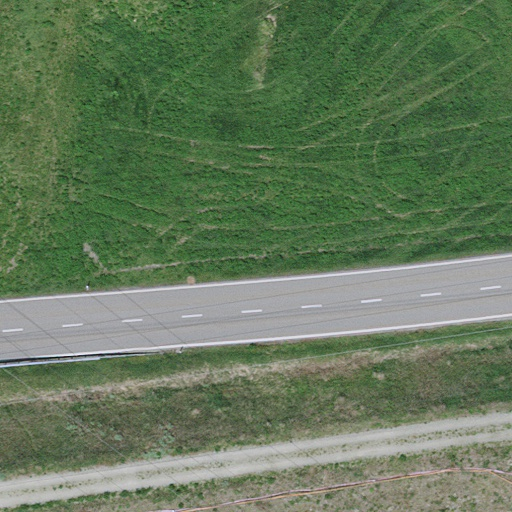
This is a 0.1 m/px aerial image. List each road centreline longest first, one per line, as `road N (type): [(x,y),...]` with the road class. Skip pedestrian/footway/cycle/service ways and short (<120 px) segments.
road 1 (track): [(0,494),(511,424)]
road 2 (tertiary): [(0,333),(258,314),(511,283)]
